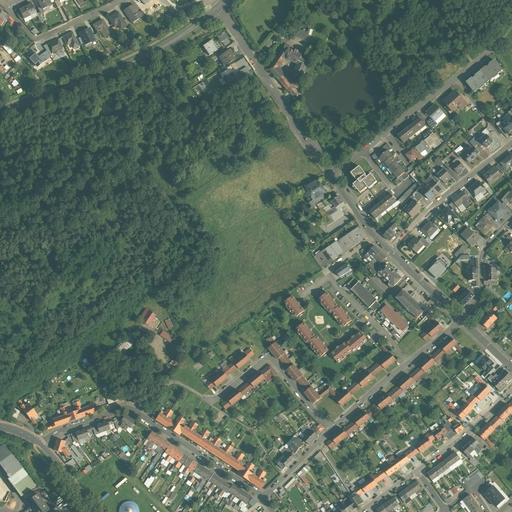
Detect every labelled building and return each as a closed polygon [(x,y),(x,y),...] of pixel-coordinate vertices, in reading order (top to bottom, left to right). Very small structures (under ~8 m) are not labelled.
[(47,0),(38,0),(37,1),(41,7),(42,10),(46,8),(50,6),(51,6),(47,0)] [(36,13),(31,4),(25,7),(30,16),(36,13)] [(133,5),(124,11),(132,24),(142,18),(142,17),(139,13),(138,13),(133,5)] [(25,7),(19,10),(24,19),(30,16),(25,7)] [(118,13),(108,19),(114,28),(118,25),(121,30),(126,26),(123,21),(118,13)] [(106,27),(102,21),(93,26),(97,33),(100,31),(104,37),(110,33),(111,33),(109,30),(106,26),(106,27)] [(89,30),(79,34),(84,45),(95,41),(93,36),(92,36),(89,30)] [(306,35),(298,31),(296,37),(305,41),(306,35)] [(217,37),(221,43),(229,38),(224,32),(217,37)] [(72,33),(63,37),(67,46),(71,44),(74,49),(78,47),(75,40),(72,33)] [(1,43),(16,62),(20,59),(6,40),(1,43)] [(58,40),(48,45),(52,54),(57,52),(59,56),(64,54),(61,47),(58,40)] [(212,40),(203,47),(209,56),(217,50),(214,45),(215,44),(212,40)] [(285,45),(284,48),(281,53),(285,56),(285,57),(287,59),(289,55),(288,55),(286,53),(288,49),(289,49),(289,47),(285,45)] [(229,50),(220,56),(226,65),(235,59),(229,50)] [(295,52),(290,50),(288,55),(289,55),(287,59),(298,63),(302,55),(297,53),(298,51),(296,50),(295,51),(295,52)] [(37,68),(43,63),(38,57),(33,51),(27,57),(37,68)] [(46,52),(38,57),(43,63),(51,58),(46,52)] [(298,63),(295,71),(297,71),(303,74),(304,71),(307,72),(311,67),(307,65),(310,58),(302,55),(298,63)] [(279,56),(269,70),(276,77),(281,73),(283,71),(280,68),(281,67),(279,65),(283,59),(279,56)] [(490,66),(487,68),(486,67),(481,72),(488,81),(493,78),(498,74),(502,70),(495,60),(489,65),(490,66)] [(240,70),(243,75),(250,72),(247,67),(240,70)] [(229,70),(220,75),(226,84),(228,83),(226,80),(233,76),(229,70)] [(297,71),(290,82),(292,85),(293,86),(299,77),(301,78),(303,74),(297,71)] [(476,77),(473,79),(472,79),(467,83),(474,93),(479,89),(479,90),(484,86),(484,85),(488,81),(481,72),(475,76),(476,77)] [(233,76),(226,80),(228,83),(226,84),(226,85),(235,79),(233,76)] [(284,76),(279,80),(287,89),(292,85),(290,82),(284,76)] [(292,85),(287,89),(295,99),(300,94),(293,86),(292,85)] [(454,92),(444,102),(447,105),(452,111),(456,108),(455,107),(457,105),(458,107),(464,101),(456,93),(456,94),(454,92)] [(464,101),(458,107),(461,109),(466,104),(464,101)] [(443,113),(435,105),(426,113),(431,118),(434,121),(443,113)] [(452,111),(447,105),(444,108),(449,114),(452,111)] [(434,121),(431,118),(427,122),(432,128),(437,124),(434,121)] [(424,125),(419,119),(414,123),(419,129),(424,125)] [(501,125),(500,125),(503,128),(507,134),(511,130),(511,128),(506,121),(501,125)] [(414,123),(409,127),(414,134),(419,129),(414,123)] [(409,127),(403,132),(408,138),(414,134),(409,127)] [(408,138),(403,132),(398,136),(403,142),(408,138)] [(433,134),(424,141),(429,147),(434,143),(437,147),(441,143),(433,134)] [(485,137),(480,141),(483,145),(486,148),(492,141),(487,135),(485,137)] [(475,142),(473,139),(470,142),(475,148),(478,145),(475,142)] [(478,139),(475,142),(478,145),(481,148),(483,145),(480,141),(478,139)] [(424,141),(415,148),(420,154),(425,150),(428,154),(432,150),(429,147),(424,141)] [(388,151),(391,148),(387,144),(372,157),(375,161),(381,156),(388,151)] [(415,148),(406,155),(411,161),(416,157),(419,161),(423,158),(420,154),(415,148)] [(463,156),(468,162),(477,154),(474,151),(472,148),(468,152),(463,156)] [(388,151),(381,156),(385,162),(392,156),(388,151)] [(511,153),(500,163),(506,170),(511,164),(511,153)] [(392,156),(385,162),(390,167),(396,162),(392,156)] [(464,167),(456,159),(452,162),(454,164),(452,167),(457,173),(464,167)] [(396,162),(390,167),(394,172),(401,167),(396,162)] [(408,169),(411,173),(417,169),(413,164),(408,169)] [(368,177),(359,167),(351,173),(357,181),(353,185),(360,194),(367,187),(368,189),(377,182),(371,175),(368,177)] [(401,167),(394,172),(398,178),(405,173),(401,167)] [(443,168),(436,175),(441,180),(445,184),(445,183),(451,177),(451,178),(452,177),(443,168)] [(495,168),(484,176),(490,184),(501,176),(498,172),(495,168)] [(409,177),(405,173),(394,182),(398,186),(409,177)] [(318,180),(306,187),(312,198),(313,200),(321,196),(326,193),(318,180)] [(436,185),(433,181),(432,181),(427,186),(435,195),(441,189),(436,185)] [(485,189),(479,181),(469,189),(475,197),(485,189)] [(398,201),(402,205),(420,187),(416,183),(398,201)] [(435,195),(427,186),(422,191),(421,191),(425,195),(429,200),(435,195)] [(312,198),(306,187),(302,189),(309,200),(312,198)] [(422,191),(419,188),(416,192),(417,194),(418,194),(422,198),(425,195),(421,191),(422,191)] [(471,202),(463,192),(452,200),(457,207),(461,204),(460,204),(462,202),(466,206),(471,202)] [(390,194),(385,198),(390,205),(396,200),(390,194)] [(321,196),(313,200),(316,205),(317,204),(321,202),(324,201),(321,196)] [(339,196),(331,201),(334,205),(335,206),(336,208),(338,210),(340,209),(345,205),(339,196)] [(385,198),(380,202),(385,209),(390,205),(385,198)] [(421,207),(414,200),(411,204),(412,205),(409,208),(405,211),(412,218),(417,213),(417,212),(421,207)] [(385,209),(380,202),(375,207),(380,214),(385,209)] [(498,202),(488,211),(489,212),(489,213),(492,216),(497,221),(500,217),(500,216),(506,210),(498,202)] [(322,218),(327,225),(344,214),(340,209),(338,210),(336,208),(335,206),(331,209),(331,208),(328,205),(325,207),(321,210),(319,211),(323,217),(322,218)] [(380,214),(375,207),(369,212),(374,218),(380,214)] [(452,208),(450,210),(447,208),(441,213),(439,215),(440,215),(442,218),(443,219),(443,218),(448,224),(452,220),(454,223),(458,219),(452,213),(454,211),(454,210),(452,208)] [(488,221),(484,217),(480,221),(482,223),(477,228),(484,234),(492,225),(488,221)] [(429,222),(421,230),(429,237),(437,229),(429,222)] [(390,228),(383,235),(390,241),(395,236),(395,235),(394,235),(396,233),(393,230),(390,228)] [(359,230),(357,229),(352,232),(353,232),(349,235),(348,235),(355,245),(360,242),(360,241),(364,239),(362,235),(359,230)] [(466,232),(462,236),(472,246),(478,239),(470,230),(467,233),(466,232)] [(355,245),(348,235),(344,238),(339,241),(341,243),(344,248),(346,251),(347,251),(351,248),(355,245)] [(419,241),(415,237),(408,245),(416,253),(423,245),(424,245),(419,241)] [(425,240),(422,237),(419,241),(424,245),(423,245),(427,249),(430,245),(425,240)] [(334,244),(330,247),(330,248),(326,251),(333,261),(337,257),(341,254),(341,255),(341,254),(335,246),(334,244)] [(374,246),(369,252),(372,255),(375,258),(381,252),(374,246)] [(326,251),(321,254),(321,253),(316,256),(318,258),(321,263),(324,267),(324,266),(328,263),(328,264),(333,261),(326,251)] [(375,258),(373,260),(375,262),(377,259),(378,261),(380,262),(381,263),(384,266),(386,264),(388,262),(385,259),(387,258),(381,252),(375,258)] [(434,265),(441,259),(438,257),(432,263),(434,265)] [(428,272),(435,279),(448,266),(441,259),(434,265),(428,272)] [(374,266),(371,262),(370,263),(365,266),(374,276),(378,272),(379,271),(374,266)] [(352,270),(347,264),(336,272),(340,277),(345,274),(352,270)] [(392,270),(386,264),(384,266),(379,271),(378,272),(386,280),(394,270),(393,270),(392,270)] [(395,271),(394,270),(386,280),(394,287),(401,278),(395,272),(395,271)] [(353,278),(347,284),(352,289),(358,283),(353,278)] [(389,296),(370,278),(367,282),(385,300),(389,296)] [(358,283),(352,289),(351,290),(352,290),(356,294),(363,287),(362,286),(358,283),(359,282),(358,283)] [(363,287),(356,294),(361,298),(367,291),(363,287)] [(467,290),(465,288),(463,290),(465,292),(462,295),(469,301),(474,296),(467,289),(467,290)] [(406,291),(404,289),(403,289),(399,293),(399,294),(395,298),(406,308),(407,307),(406,309),(417,319),(421,314),(425,310),(426,309),(425,309),(423,307),(421,305),(419,303),(417,301),(415,299),(413,297),(417,293),(414,291),(411,295),(408,293),(406,291)] [(367,291),(361,298),(365,303),(372,296),(367,291)] [(327,293),(319,299),(322,302),(321,303),(328,311),(329,310),(331,313),(332,312),(339,307),(334,301),(334,300),(333,299),(332,298),(332,299),(327,293)] [(462,295),(459,297),(458,296),(456,298),(457,300),(464,306),(469,301),(462,295)] [(292,296),(285,302),(287,306),(286,306),(293,315),(294,314),(296,317),(304,311),(299,305),(300,304),(299,303),(299,302),(298,302),(297,302),(292,296)] [(372,296),(365,303),(369,307),(369,308),(370,307),(376,301),(377,300),(376,300),(373,298),(372,296)] [(376,301),(370,307),(375,311),(380,305),(376,301)] [(386,304),(377,313),(384,319),(392,311),(386,304)] [(345,312),(340,306),(339,307),(332,312),(335,315),(334,316),(340,325),(342,324),(344,327),(352,321),(347,315),(347,314),(347,313),(346,312),(345,312)] [(149,311),(142,322),(148,326),(156,315),(149,311)] [(392,311),(384,319),(383,319),(394,330),(402,321),(399,317),(399,316),(400,313),(397,313),(396,314),(392,311)] [(497,318),(490,312),(489,311),(487,313),(488,314),(485,317),(492,324),(497,318)] [(437,322),(429,313),(427,316),(434,324),(437,322)] [(157,330),(162,321),(155,317),(150,326),(157,330)] [(492,324),(485,317),(483,320),(481,319),(479,321),(481,322),(487,329),(492,324)] [(169,329),(174,326),(170,319),(165,321),(169,329)] [(402,321),(394,330),(400,336),(409,328),(403,322),(403,321),(402,321)] [(434,324),(432,326),(438,333),(443,328),(437,321),(437,322),(434,324)] [(309,329),(304,323),(296,329),(299,332),(298,333),(304,341),(306,340),(308,343),(309,342),(316,337),(311,331),(311,330),(310,329),(309,328),(309,329)] [(432,326),(426,331),(431,336),(432,338),(438,333),(432,326)] [(138,339),(129,331),(109,353),(118,361),(138,339)] [(163,331),(160,336),(170,343),(173,338),(163,331)] [(426,331),(421,336),(426,341),(431,336),(426,331)] [(361,332),(355,337),(354,337),(353,337),(352,338),(352,339),(346,344),(351,350),(352,351),(355,349),(356,350),(365,344),(364,342),(367,340),(361,332)] [(322,342),(317,336),(316,337),(309,342),(312,345),(311,346),(317,354),(318,354),(321,357),(328,351),(324,345),(324,344),(324,343),(323,342),(322,342)] [(276,343),(271,337),(266,342),(270,347),(276,343)] [(457,344),(451,337),(445,342),(452,349),(454,346),(457,344)] [(270,347),(269,349),(273,355),(281,348),(276,342),(270,347)] [(345,342),(339,347),(338,347),(337,348),(337,349),(331,354),(337,362),(340,359),(341,360),(349,354),(348,352),(351,350),(346,344),(345,342)] [(452,349),(445,342),(440,346),(441,348),(446,353),(452,349)] [(390,353),(384,344),(381,347),(388,355),(390,353)] [(464,352),(457,344),(454,346),(461,355),(464,352)] [(281,348),(273,355),(278,360),(279,359),(285,354),(281,348)] [(441,348),(436,353),(441,358),(446,353),(441,348)] [(249,349),(244,353),(248,359),(254,354),(249,349)] [(184,352),(181,350),(172,365),(175,367),(184,352)] [(244,353),(243,353),(238,357),(244,365),(249,360),(248,359),(244,353)] [(388,355),(385,358),(391,365),(396,360),(391,353),(390,353),(388,355)] [(441,358),(436,353),(431,357),(435,363),(441,358)] [(285,354),(279,359),(284,364),(289,360),(285,354)] [(429,356),(424,361),(430,368),(436,363),(431,357),(429,356)] [(238,357),(232,362),(237,368),(238,369),(244,365),(238,357)] [(478,364),(486,372),(491,367),(494,364),(486,357),(478,364)] [(385,358),(379,362),(384,368),(385,369),(391,365),(385,358)] [(289,360),(284,364),(288,370),(294,365),(289,360)] [(430,368),(424,361),(419,365),(420,367),(425,372),(430,368)] [(237,368),(232,362),(227,366),(232,372),(237,368)] [(380,362),(374,367),(378,372),(384,368),(380,362)] [(288,370),(287,371),(291,376),(299,370),(294,365),(288,370)] [(227,366),(221,371),(226,377),(232,372),(227,366)] [(270,366),(266,369),(270,374),(274,379),(278,375),(270,366)] [(374,367),(368,371),(373,377),(378,372),(374,367)] [(425,372),(420,367),(415,372),(420,377),(425,372)] [(483,375),(487,379),(491,375),(495,372),(496,371),(491,367),(486,372),(483,375)] [(266,369),(260,373),(264,379),(270,374),(266,369)] [(303,376),(299,370),(291,376),(296,382),(297,381),(303,376)] [(221,371),(216,375),(222,382),(227,378),(226,377),(221,371)] [(368,371),(362,376),(369,383),(374,378),(373,377),(368,371)] [(511,378),(511,377),(505,371),(498,377),(506,385),(511,378)] [(260,373),(259,372),(253,377),(259,384),(265,379),(264,379),(260,373)] [(420,377),(415,372),(409,376),(414,382),(420,377)] [(506,385),(498,377),(496,374),(493,377),(491,375),(487,379),(491,383),(500,391),(506,385)] [(222,382),(216,375),(210,380),(215,386),(216,387),(222,382)] [(409,376),(408,375),(403,380),(409,387),(415,382),(409,376)] [(307,382),(303,376),(297,381),(301,387),(307,382)] [(362,376),(357,380),(362,386),(363,388),(369,383),(362,376)] [(259,384),(253,377),(248,381),(248,382),(253,388),(259,384)] [(484,384),(476,377),(474,379),(482,387),(484,384)] [(215,386),(210,380),(204,385),(209,390),(215,386)] [(409,387),(403,380),(398,384),(399,386),(403,391),(404,392),(409,387)] [(357,381),(352,385),(357,391),(362,386),(357,381)] [(248,382),(243,387),(247,392),(253,388),(248,382)] [(307,382),(301,387),(306,392),(312,387),(307,382)] [(491,390),(484,384),(482,387),(479,389),(486,396),(491,390)] [(352,385),(347,390),(351,396),(357,391),(352,385)] [(399,386),(393,390),(398,396),(403,391),(399,386)] [(243,387),(237,391),(242,397),(247,392),(243,387)] [(306,392),(304,393),(309,399),(317,393),(312,387),(306,392)] [(327,389),(319,396),(321,398),(329,392),(329,391),(327,389)] [(338,397),(332,389),(329,391),(329,392),(336,399),(338,397)] [(486,396),(479,389),(474,394),(475,395),(480,400),(481,401),(486,396)] [(237,391),(236,390),(231,394),(237,401),(242,397),(237,391)] [(346,390),(341,395),(347,402),(353,397),(351,396),(347,390),(346,390)] [(398,396),(393,390),(388,395),(392,401),(398,396)] [(124,393),(107,399),(108,404),(126,398),(124,393)] [(317,393),(309,399),(313,404),(321,398),(319,396),(317,393)] [(387,393),(381,398),(387,405),(393,401),(392,401),(388,395),(387,393)] [(134,394),(131,399),(146,409),(149,405),(134,394)] [(231,394),(225,399),(230,405),(231,406),(237,401),(231,394)] [(336,399),(335,399),(342,406),(347,402),(341,395),(336,399)] [(480,400),(475,395),(470,399),(475,404),(480,400)] [(387,405),(381,398),(375,402),(377,404),(381,409),(381,410),(387,405)] [(475,404),(470,399),(466,403),(471,408),(475,404)] [(230,405),(226,400),(220,405),(225,410),(230,405)] [(458,411),(450,403),(448,405),(456,413),(458,411)] [(466,403),(461,408),(468,415),(473,409),(471,408),(466,403)] [(25,406),(22,408),(26,414),(33,409),(28,404),(25,406)] [(377,404),(371,408),(375,414),(381,409),(377,404)] [(80,410),(79,410),(82,417),(95,413),(94,410),(92,405),(80,410)] [(507,405),(502,410),(508,416),(511,411),(511,409),(508,406),(507,405)] [(375,414),(371,408),(365,413),(370,418),(375,414)] [(468,415),(461,408),(458,411),(456,413),(463,420),(468,415)] [(20,411),(15,409),(10,419),(15,421),(20,411)] [(33,409),(26,414),(31,420),(33,418),(37,415),(33,409)] [(66,415),(69,422),(82,417),(79,410),(78,411),(67,414),(66,415)] [(508,416),(502,410),(497,415),(498,416),(503,421),(508,416)] [(364,411),(359,416),(365,423),(370,419),(365,413),(364,411)] [(165,416),(160,413),(155,420),(161,424),(166,417),(165,416)] [(282,413),(276,419),(280,424),(286,418),(282,413)] [(53,420),(55,426),(55,427),(69,422),(66,415),(64,415),(53,420)] [(130,418),(125,415),(121,422),(122,423),(125,425),(130,418)] [(365,423),(359,416),(353,420),(354,421),(359,427),(365,423)] [(498,416),(493,420),(498,425),(503,421),(498,416)] [(167,418),(166,417),(161,424),(168,429),(171,425),(170,424),(172,421),(167,418)] [(134,421),(130,418),(125,425),(128,427),(130,428),(134,421)] [(447,419),(441,423),(443,427),(450,422),(447,419)] [(493,420),(489,425),(493,430),(498,425),(493,420)] [(107,421),(102,423),(105,431),(110,429),(107,423),(107,421)] [(181,433),(183,428),(179,425),(177,425),(176,424),(172,421),(170,424),(171,425),(168,429),(179,435),(181,433)] [(354,421),(348,426),(353,431),(359,427),(354,421)] [(450,422),(443,427),(447,431),(453,427),(450,422)] [(102,423),(96,425),(99,433),(105,431),(102,423)] [(459,423),(453,427),(457,434),(464,429),(459,423)] [(487,423),(482,429),(489,435),(494,430),(489,425),(487,423)] [(307,426),(303,430),(307,434),(312,430),(318,436),(319,436),(318,435),(320,432),(316,428),(317,428),(313,424),(309,428),(307,426)] [(90,427),(91,430),(93,430),(95,435),(99,433),(96,425),(90,427)] [(183,428),(181,433),(198,444),(202,438),(201,437),(192,431),(190,430),(189,429),(185,426),(183,428)] [(348,426),(343,430),(347,436),(353,431),(348,426)] [(443,427),(440,429),(439,427),(435,430),(436,432),(434,433),(436,437),(436,438),(438,441),(442,439),(443,440),(446,437),(444,434),(447,432),(443,427)] [(86,429),(80,431),(83,439),(89,437),(87,432),(86,429)] [(343,430),(342,429),(336,433),(342,441),(348,436),(343,430)] [(482,429),(477,434),(484,440),(489,435),(482,429)] [(312,430),(307,434),(314,441),(318,436),(312,430)] [(80,431),(75,433),(71,435),(73,440),(74,442),(76,442),(77,443),(79,442),(79,445),(86,442),(83,439),(80,431)] [(432,431),(426,436),(427,437),(430,442),(436,438),(436,437),(434,433),(432,431)] [(156,435),(151,432),(147,439),(152,442),(156,435)] [(342,441),(336,433),(330,438),(331,439),(336,445),(342,441)] [(307,434),(303,439),(306,442),(309,445),(314,441),(307,434)] [(156,435),(152,442),(156,445),(161,438),(156,435)] [(427,437),(421,441),(427,449),(433,445),(430,442),(427,437)] [(161,438),(156,445),(161,448),(165,441),(161,438)] [(203,438),(202,438),(198,444),(204,448),(208,441),(203,438)] [(299,439),(298,438),(293,442),(300,449),(304,444),(301,441),(300,440),(299,439)] [(473,438),(468,443),(474,449),(476,447),(479,444),(473,438)] [(331,439),(326,443),(331,449),(336,445),(331,439)] [(277,451),(283,445),(278,440),(272,446),(277,451)] [(165,441),(161,448),(166,451),(169,446),(170,444),(165,441)] [(208,441),(204,448),(209,452),(214,445),(213,444),(208,441)] [(427,449),(421,441),(415,445),(416,446),(420,451),(421,453),(427,449)] [(300,449),(293,442),(289,447),(292,450),(295,453),(300,449)] [(468,443),(462,449),(470,459),(477,453),(474,449),(468,443)] [(23,468),(5,444),(0,447),(0,462),(8,474),(11,477),(22,468),(23,468)] [(215,446),(214,445),(209,452),(221,460),(225,453),(224,452),(215,446)] [(166,451),(165,453),(169,456),(174,449),(169,446),(166,451)] [(416,446),(410,450),(414,455),(420,451),(416,446)] [(66,448),(63,447),(62,453),(64,453),(63,454),(65,457),(70,454),(66,448)] [(174,449),(169,456),(174,459),(178,452),(174,449)] [(414,455),(410,450),(404,454),(408,460),(414,455)] [(183,455),(178,452),(174,459),(179,462),(183,455)] [(290,452),(286,457),(292,463),(296,459),(293,455),(290,452)] [(226,454),(225,453),(221,460),(227,464),(232,457),(226,454)] [(456,453),(450,457),(455,464),(461,459),(456,453)] [(404,454),(398,458),(399,459),(403,465),(409,461),(408,460),(404,454)] [(188,458),(183,455),(179,462),(183,465),(188,458)] [(399,468),(403,465),(399,459),(396,461),(393,456),(391,458),(399,468)] [(232,457),(227,464),(232,467),(237,460),(232,457)] [(286,457),(278,464),(283,470),(284,470),(287,466),(288,467),(292,463),(286,457)] [(450,457),(444,461),(449,468),(455,464),(450,457)] [(188,458),(183,465),(188,468),(192,461),(188,458)] [(394,472),(399,468),(391,458),(389,459),(392,464),(390,465),(394,472)] [(472,458),(469,461),(475,467),(478,464),(472,458)] [(238,461),(237,460),(232,467),(238,471),(237,473),(243,477),(247,471),(246,470),(241,467),(243,464),(238,461)] [(197,464),(192,461),(188,468),(193,471),(197,464)] [(444,461),(439,466),(444,472),(449,468),(444,461)] [(203,468),(197,464),(193,471),(199,475),(203,468)] [(394,472),(390,465),(389,465),(383,469),(383,470),(387,475),(388,476),(394,472)] [(439,466),(433,470),(438,476),(444,472),(439,466)] [(35,486),(22,468),(11,477),(8,474),(7,475),(9,478),(8,479),(21,497),(33,488),(35,486)] [(208,471),(203,468),(199,475),(204,478),(208,471)] [(383,470),(378,474),(381,479),(387,475),(383,470)] [(433,470),(427,474),(432,481),(438,476),(433,470)] [(213,474),(208,471),(204,478),(208,481),(213,474)] [(248,471),(247,471),(243,477),(254,485),(259,478),(248,471)] [(218,477),(213,474),(208,481),(213,484),(218,477)] [(381,479),(378,474),(372,478),(376,483),(381,479)] [(151,476),(149,479),(148,478),(144,484),(149,487),(155,478),(151,476)] [(218,477),(213,484),(218,487),(222,480),(218,477)] [(260,479),(259,478),(254,485),(260,489),(265,482),(260,479)] [(372,478),(366,482),(371,489),(377,485),(376,483),(372,478)] [(227,483),(222,480),(218,487),(222,490),(227,483)] [(371,489),(366,482),(360,486),(364,492),(365,493),(371,489)] [(421,489),(416,482),(411,486),(415,493),(421,489)] [(231,486),(227,483),(222,490),(227,493),(228,492),(231,486)] [(489,483),(483,491),(486,493),(492,487),(489,483)] [(237,488),(232,485),(231,486),(228,492),(232,495),(237,488)] [(364,492),(360,486),(355,490),(358,495),(359,496),(364,492)] [(411,486),(405,490),(410,497),(415,493),(411,486)] [(486,493),(484,494),(490,501),(499,493),(493,486),(492,487),(486,493)] [(242,491),(237,488),(232,495),(237,498),(242,491)] [(405,490),(399,495),(404,501),(410,497),(405,490)] [(242,491),(237,498),(242,501),(246,494),(242,491)] [(499,493),(490,501),(495,507),(496,506),(503,500),(504,499),(499,493)] [(246,494),(242,501),(246,504),(251,497),(246,494)] [(359,496),(358,495),(356,497),(353,499),(358,506),(363,502),(359,496)] [(470,495),(463,500),(468,505),(474,501),(470,495)] [(39,496),(33,500),(42,511),(48,507),(39,496)] [(248,503),(253,507),(257,502),(253,498),(248,503)] [(399,505),(394,498),(389,503),(393,509),(399,505)] [(358,506),(353,499),(348,502),(354,509),(358,506)] [(503,500),(496,506),(498,509),(505,503),(503,500)] [(474,501),(468,505),(472,511),(478,507),(474,501)] [(350,511),(354,509),(348,502),(343,506),(345,508),(348,511),(350,511)] [(61,511),(64,511),(67,509),(62,503),(57,507),(61,511)] [(389,503),(383,506),(386,511),(388,511),(393,509),(389,503)]
